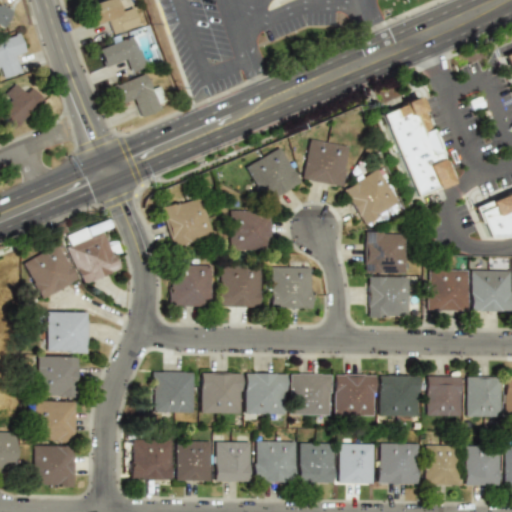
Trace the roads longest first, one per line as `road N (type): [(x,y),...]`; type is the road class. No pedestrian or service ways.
road 1 (residential): [(141,325),(185,339),(511,345)]
road 2 (residential): [(111,181),(139,259),(143,300),(104,426),(104,511)]
road 3 (secondary): [(111,181),(253,120),(324,77)]
road 4 (secondary): [(324,77),(264,90),(102,159)]
road 5 (residential): [(111,181),(41,0)]
road 6 (secondary): [(496,0),(324,77)]
road 7 (residential): [(333,341),(335,292),(310,225)]
road 8 (secondary): [(0,227),(111,181)]
